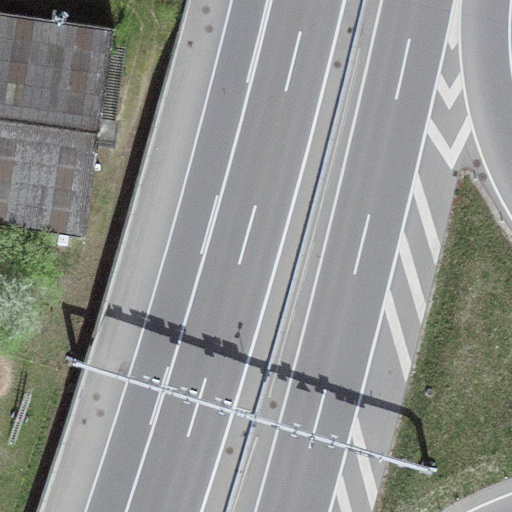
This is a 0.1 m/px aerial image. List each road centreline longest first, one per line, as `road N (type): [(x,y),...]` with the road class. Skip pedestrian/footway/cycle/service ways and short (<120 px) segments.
road 1 (motorway): [(289,511),(416,0)]
road 2 (motorway): [(268,146),(159,511)]
road 3 (motorway): [(511,175),(479,74),(484,0)]
road 4 (motorway): [(305,0),(268,146)]
road 5 (motorway): [(254,0),(268,146)]
